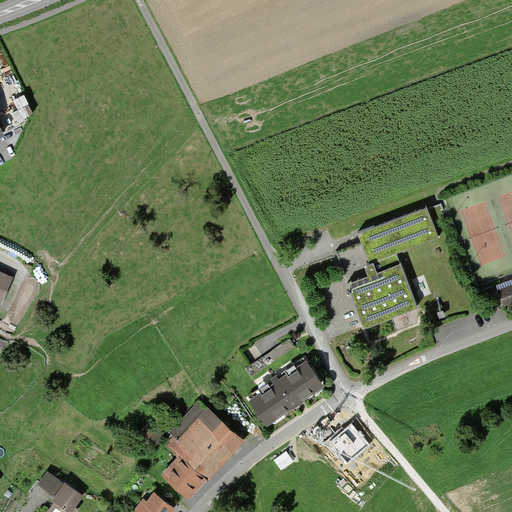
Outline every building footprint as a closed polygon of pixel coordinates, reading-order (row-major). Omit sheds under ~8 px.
[(428,206),(358,230),(368,260),(438,236),(428,206)] [(402,261),(348,281),(364,324),(418,304),(402,261)] [(0,302),(12,276),(0,271),(0,302)] [(418,303),(433,300),(427,276),(412,279),(418,303)] [(511,284),(497,290),(503,306),(511,302),(511,284)] [(325,382),(307,356),(249,395),(267,422),(325,382)] [(179,453),(162,472),(191,497),(243,438),(203,404),(168,444),(179,453)] [(351,425),(331,442),(348,461),(344,464),(350,471),(363,460),(358,453),(368,444),(351,425)] [(311,451),(294,465),(313,488),(319,482),(324,488),(338,477),(332,470),(329,472),(311,451)] [(76,511),(79,509),(74,505),(82,494),(46,470),(37,483),(53,494),(50,499),(53,501),(45,511),(76,511)] [(147,489),(132,509),(136,511),(170,511),(173,508),(147,489)]
